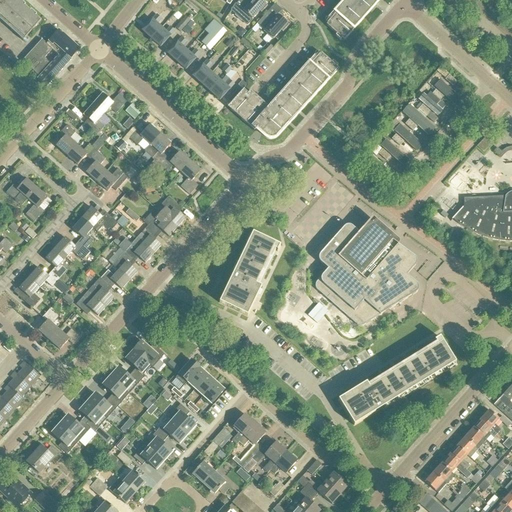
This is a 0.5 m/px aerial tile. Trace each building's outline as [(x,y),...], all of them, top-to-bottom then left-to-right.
[(0,0),(0,16),(25,39),(41,21),(36,17),(37,16),(31,11),(30,11),(25,7),(26,6),(20,0),(19,1),(17,0),(0,0)] [(184,4),(197,15),(200,11),(187,0),(184,4)] [(230,11),(247,26),(259,12),(261,14),(267,7),(259,0),(240,0),(236,5),(235,4),(230,11)] [(336,37),(340,41),(341,40),(344,42),(381,0),(344,0),(328,19),(330,21),(326,26),(337,36),(336,37)] [(257,25),(263,30),(273,40),(281,32),(282,33),(289,26),(278,16),(276,19),(268,12),(257,25)] [(142,32),(151,40),(161,29),(156,25),(161,20),(157,16),(142,32)] [(187,19),(186,18),(176,29),(180,33),(193,19),(190,16),(187,19)] [(209,36),(202,43),(210,51),(217,43),(226,33),(213,21),(213,22),(210,26),(204,31),(209,36)] [(187,36),(192,30),(191,29),(187,26),(183,31),(187,36)] [(161,29),(151,40),(160,48),(174,32),(170,28),(165,33),(161,29)] [(237,33),(242,37),(246,33),(241,29),(237,33)] [(41,41),(22,62),(39,77),(37,80),(46,88),(80,50),(68,40),(59,32),(46,45),(41,41)] [(168,54),(177,62),(186,52),(182,48),(186,43),(182,39),(168,54)] [(230,50),(235,44),(230,40),(225,45),(230,50)] [(240,42),(249,51),(252,48),(242,40),(240,42)] [(260,53),(265,58),(273,49),(268,44),(260,53)] [(229,56),(232,58),(239,51),(236,48),(229,56)] [(186,52),(177,62),(186,70),(200,55),(195,51),(191,56),(186,52)] [(262,132),(262,133),(262,134),(263,135),(263,136),(264,137),(265,138),(266,139),(267,139),(268,140),(269,140),(270,140),(271,140),(272,140),(273,140),(275,139),(277,138),(278,137),(287,127),(339,70),(336,68),(337,67),(333,63),(332,64),(321,54),(317,59),(314,57),(268,108),(250,92),(248,95),(243,90),(228,108),(228,107),(227,108),(253,131),(254,131),(255,132),(259,128),(262,129),(262,130),(262,131),(262,132)] [(193,77),(202,85),(211,75),(207,71),(212,65),(207,61),(193,77)] [(222,71),(227,75),(231,70),(227,66),(222,71)] [(202,85),(211,93),(220,83),(211,75),(202,85)] [(457,83),(449,76),(445,80),(453,87),(457,83)] [(441,79),(435,85),(458,106),(464,100),(452,89),(449,91),(441,84),(444,82),(441,79)] [(220,83),(211,93),(220,101),(234,85),(229,81),(225,87),(220,83)] [(225,99),(231,103),(241,91),(236,87),(225,99)] [(432,95),(431,95),(428,97),(427,99),(436,106),(440,102),(443,98),(436,91),(432,95)] [(423,93),(417,99),(437,116),(441,111),(436,106),(427,99),(428,97),(423,93)] [(102,95),(93,106),(103,115),(109,108),(116,114),(124,106),(116,99),(112,103),(102,95)] [(440,102),(436,106),(441,111),(445,107),(440,103),(440,102)] [(125,112),(135,121),(143,112),(133,103),(125,112)] [(408,105),(402,112),(429,136),(435,129),(408,105)] [(103,115),(93,106),(84,116),(88,120),(84,125),(97,136),(104,128),(98,122),(103,115)] [(418,110),(426,117),(430,113),(422,106),(418,110)] [(77,119),(68,111),(65,114),(74,122),(77,119)] [(123,126),(128,131),(134,123),(129,119),(123,126)] [(405,125),(413,132),(417,128),(409,120),(405,125)] [(399,124),(394,130),(417,150),(422,145),(399,124)] [(64,138),(56,147),(67,157),(76,146),(69,140),(75,133),(67,126),(60,134),(64,138)] [(151,146),(160,136),(150,126),(141,135),(137,131),(130,139),(137,146),(138,146),(145,152),(151,146)] [(392,140),(400,147),(404,142),(396,135),(392,140)] [(152,160),(160,166),(167,158),(162,155),(171,145),(160,136),(151,146),(158,153),(152,160)] [(76,146),(67,157),(77,166),(86,157),(90,161),(97,153),(105,144),(100,139),(91,148),(89,145),(83,152),(76,146)] [(386,140),(381,146),(404,166),(409,161),(386,140)] [(115,148),(120,153),(127,146),(122,141),(115,148)] [(377,143),(372,149),(376,153),(381,147),(377,143)] [(493,152),(501,159),(504,155),(500,152),(497,148),(493,152)] [(378,155),(386,162),(390,157),(382,150),(378,155)] [(94,164),(86,174),(97,183),(106,173),(99,167),(105,160),(97,153),(90,161),(94,164)] [(173,167),(181,173),(190,163),(180,153),(171,162),(167,158),(160,166),(167,173),(173,167)] [(392,169),(378,157),(372,164),(386,176),(392,169)] [(190,163),(181,173),(188,180),(180,188),(190,196),(198,187),(192,182),(201,172),(190,163)] [(106,173),(97,183),(107,193),(111,188),(116,192),(127,179),(119,172),(117,171),(111,177),(106,173)] [(133,185),(139,190),(143,186),(142,185),(147,180),(141,175),(136,179),(137,180),(133,185)] [(22,207),(27,200),(37,190),(26,180),(18,190),(14,186),(7,194),(22,207)] [(142,188),(145,190),(145,194),(154,193),(153,188),(155,186),(148,181),(142,188)] [(37,190),(27,200),(34,206),(26,216),(34,223),(44,212),(39,208),(48,199),(37,190)] [(505,197),(464,199),(464,207),(450,222),(453,220),(456,223),(460,226),(471,233),(475,235),(489,240),(491,240),(505,242),(506,243),(509,243),(511,242),(511,192),(511,193),(509,194),(508,194),(507,195),(505,197)] [(165,209),(160,214),(177,229),(185,220),(176,212),(180,208),(168,198),(161,206),(165,209)] [(92,209),(82,220),(93,229),(97,233),(103,227),(108,231),(110,229),(112,231),(118,225),(103,211),(99,216),(92,209)] [(134,215),(129,210),(126,214),(131,218),(134,215)] [(148,227),(156,234),(160,230),(169,238),(177,229),(160,214),(156,220),(151,215),(144,223),(148,227)] [(82,220),(73,230),(82,239),(79,242),(78,243),(86,250),(87,249),(93,242),(87,236),(93,229),(82,220)] [(19,228),(24,232),(28,228),(24,223),(19,228)] [(317,283),(316,284),(315,286),(315,288),(316,290),(317,291),(357,326),(358,327),(359,327),(361,327),(362,327),(364,326),(416,294),(417,293),(418,291),(419,289),(418,287),(418,286),(416,284),(407,276),(416,266),(417,265),(417,264),(417,262),(417,261),(416,259),(415,258),(368,224),(360,234),(352,227),(351,227),(349,226),(348,226),(347,226),(345,227),(344,228),(320,255),(319,256),(319,258),(319,259),(319,261),(320,262),(321,264),(328,270),(317,283)] [(148,227),(136,240),(153,255),(161,246),(152,239),(156,234),(148,227)] [(22,239),(27,244),(30,240),(25,235),(22,239)] [(247,317),(261,288),(256,285),(275,245),(254,235),(231,283),(230,282),(219,304),(247,317)] [(0,252),(2,251),(6,255),(13,247),(5,239),(0,244),(0,252)] [(65,239),(55,249),(66,259),(72,252),(79,258),(82,262),(90,253),(86,250),(78,243),(74,247),(65,239)] [(124,253),(133,261),(136,257),(145,264),(153,255),(136,240),(131,245),(125,240),(118,248),(124,253)] [(55,249),(46,260),(55,268),(51,273),(59,280),(67,272),(60,266),(66,259),(55,249)] [(112,266),(119,272),(129,282),(137,273),(129,265),(133,261),(124,253),(112,266)] [(38,269),(29,279),(39,289),(45,282),(52,288),(59,280),(51,273),(48,277),(38,269)] [(95,275),(89,270),(84,276),(88,279),(90,276),(92,279),(95,275)] [(108,272),(101,279),(101,280),(109,287),(113,283),(121,291),(129,282),(119,272),(114,277),(108,272)] [(22,292),(18,297),(33,310),(40,301),(33,295),(39,289),(29,279),(19,290),(22,292)] [(100,279),(88,292),(106,308),(114,299),(108,294),(111,289),(109,287),(101,280),(101,279),(100,279)] [(64,295),(69,290),(64,285),(59,291),(64,295)] [(106,308),(88,292),(76,306),(85,314),(89,309),(98,317),(106,308)] [(328,312),(318,304),(308,316),(317,325),(328,312)] [(38,332),(49,341),(59,331),(52,325),(58,318),(50,311),(42,318),(47,322),(38,332)] [(59,331),(49,341),(60,351),(68,341),(72,345),(79,337),(71,330),(65,337),(59,331)] [(142,343),(134,352),(153,369),(164,356),(155,348),(152,352),(142,343)] [(374,412),(455,363),(443,343),(432,350),(429,346),(425,348),(427,352),(419,357),(417,353),(413,356),(415,360),(407,365),(405,361),(400,364),(403,368),(395,373),(392,368),(388,371),(391,375),(383,380),(380,376),(376,379),(378,383),(370,388),(368,384),(367,384),(366,384),(363,385),(366,390),(362,393),(359,388),(338,401),(354,427),(375,414),(374,412)] [(136,370),(132,374),(141,382),(145,377),(143,376),(151,368),(152,369),(153,369),(134,352),(126,361),(136,370)] [(175,379),(184,386),(199,369),(191,362),(175,379)] [(22,371),(17,376),(31,388),(40,378),(24,363),(19,368),(22,371)] [(118,369),(110,378),(129,395),(141,382),(132,374),(128,378),(118,369)] [(187,383),(195,390),(207,377),(199,369),(184,386),(184,387),(187,383)] [(13,380),(8,386),(21,398),(31,388),(17,376),(15,374),(10,378),(13,380)] [(207,377),(195,390),(203,397),(215,384),(207,377)] [(113,395),(109,400),(118,408),(129,395),(110,378),(103,387),(113,395)] [(224,391),(215,384),(203,397),(211,405),(224,391)] [(511,385),(503,395),(503,396),(510,401),(511,398),(511,385)] [(6,393),(1,398),(15,410),(24,400),(21,398),(8,386),(4,390),(6,393)] [(95,395),(87,404),(106,421),(118,408),(109,400),(105,404),(95,395)] [(511,412),(510,410),(511,407),(511,403),(510,401),(503,396),(499,401),(494,406),(504,415),(507,418),(511,412)] [(0,415),(6,421),(15,410),(1,398),(0,397),(0,415)] [(151,405),(147,401),(143,405),(147,409),(151,405)] [(89,421),(86,425),(95,434),(106,421),(87,404),(79,412),(89,421)] [(180,406),(168,419),(187,436),(195,427),(185,418),(189,414),(180,406)] [(489,411),(481,420),(497,435),(501,431),(494,425),(499,421),(489,411)] [(236,446),(239,443),(238,443),(255,425),(244,415),(233,428),(239,433),(232,442),(236,446)] [(68,417),(60,426),(79,443),(90,430),(94,434),(95,434),(86,425),(81,422),(78,426),(68,417)] [(160,428),(156,432),(165,440),(169,436),(179,445),(187,436),(168,419),(168,420),(169,421),(162,429),(160,428)] [(130,429),(135,424),(130,420),(126,425),(130,429)] [(481,420),(473,429),(486,441),(490,436),(494,439),(497,435),(481,420)] [(317,422),(311,428),(322,437),(327,431),(317,422)] [(238,443),(239,443),(243,447),(248,441),(254,446),(265,434),(255,425),(238,443)] [(67,456),(79,443),(60,426),(52,434),(62,443),(58,448),(67,456)] [(212,442),(217,447),(229,433),(224,429),(212,442)] [(473,429),(465,438),(478,450),(486,441),(473,429)] [(145,445),(164,462),(172,453),(162,444),(165,440),(156,432),(152,437),(156,440),(149,448),(145,445)] [(457,447),(467,456),(470,459),(478,450),(465,438),(457,447)] [(511,447),(505,442),(502,445),(508,450),(511,447)] [(121,452),(125,447),(121,443),(117,448),(121,452)] [(203,453),(209,458),(217,448),(212,443),(203,453)] [(268,474),(270,471),(286,453),(276,443),(265,456),(271,461),(263,470),(268,474)] [(156,471),(164,462),(145,445),(133,458),(142,466),(146,462),(156,471)] [(26,463),(39,475),(51,461),(55,465),(62,457),(51,447),(47,452),(41,447),(26,463)] [(457,447),(449,456),(466,471),(470,467),(463,460),(467,456),(457,447)] [(116,457),(127,467),(132,462),(120,452),(116,457)] [(232,461),(242,469),(254,456),(250,452),(240,462),(235,458),(232,461)] [(270,471),(275,475),(280,469),(285,475),(297,461),(287,452),(286,453),(270,471)] [(449,456),(441,465),(451,474),(456,469),(467,479),(471,475),(466,471),(449,456)] [(243,470),(248,474),(257,464),(252,460),(243,470)] [(495,465),(489,460),(486,463),(492,468),(495,465)] [(307,472),(312,476),(321,465),(317,461),(307,472)] [(193,475),(204,485),(214,473),(203,463),(193,475)] [(441,465),(433,474),(443,483),(451,474),(441,465)] [(503,472),(497,467),(494,470),(500,475),(503,472)] [(133,472),(123,483),(135,494),(145,483),(133,472)] [(214,473),(204,485),(215,495),(225,483),(214,473)] [(245,473),(241,478),(246,483),(250,478),(245,473)] [(333,473),(325,482),(340,496),(348,487),(333,473)] [(443,483),(433,474),(425,483),(438,494),(446,485),(443,483)] [(476,474),(473,478),(479,482),(482,479),(480,477),(476,474)] [(479,482),(473,478),(470,481),(476,486),(479,482)] [(97,480),(93,484),(104,493),(108,489),(97,480)] [(467,494),(472,489),(463,481),(459,486),(467,494)] [(484,481),(481,485),(487,489),(489,486),(484,481)] [(8,503),(16,511),(32,494),(18,482),(12,489),(4,482),(0,486),(0,492),(10,501),(8,503)] [(308,484),(304,489),(314,498),(319,494),(332,505),(340,496),(325,482),(317,492),(308,484)] [(135,494),(123,483),(113,494),(125,505),(135,494)] [(104,493),(93,484),(89,488),(100,498),(104,493)] [(270,494),(274,498),(284,488),(279,484),(270,494)] [(487,489),(481,485),(478,488),(484,493),(487,489)] [(305,498),(297,508),(302,511),(320,511),(321,511),(310,503),(314,498),(304,489),(300,493),(305,498)] [(460,492),(457,495),(463,500),(466,497),(460,492)] [(55,511),(59,508),(43,493),(35,501),(46,511),(55,511)] [(232,504),(236,508),(245,497),(241,493),(232,504)] [(502,496),(499,500),(511,511),(511,496),(509,494),(505,499),(502,496)] [(418,504),(423,508),(431,499),(426,495),(418,504)] [(452,511),(463,500),(457,495),(454,498),(456,500),(452,505),(448,501),(444,506),(450,511),(452,511)] [(236,508),(240,511),(250,501),(245,497),(236,508)] [(423,508),(427,511),(435,503),(431,499),(423,508)] [(468,499),(465,502),(471,507),(473,504),(468,499)] [(499,500),(491,509),(493,511),(511,511),(499,500)] [(240,511),(247,511),(254,505),(250,501),(240,511)] [(471,507),(465,502),(462,505),(468,510),(471,507)] [(116,511),(106,503),(97,511),(116,511)] [(427,511),(434,511),(440,507),(435,503),(427,511)]
